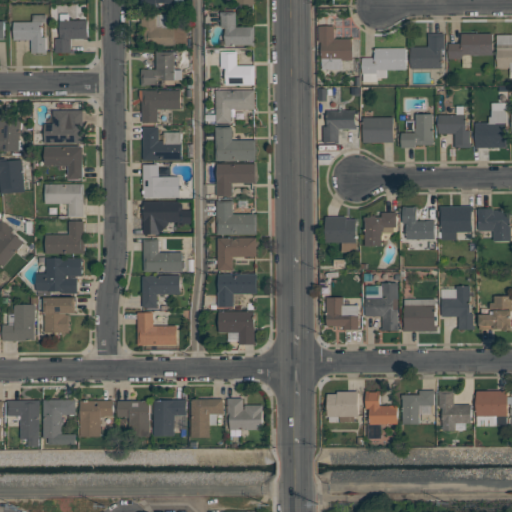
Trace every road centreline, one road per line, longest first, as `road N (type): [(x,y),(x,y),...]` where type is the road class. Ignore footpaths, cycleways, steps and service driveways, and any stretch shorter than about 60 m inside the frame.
road 1 (tertiary): [(296,0),(300,511)]
road 2 (residential): [(0,368),(511,366)]
road 3 (residential): [(111,0),(118,248),(107,368)]
road 4 (residential): [(359,179),(511,177)]
road 5 (residential): [(389,7),(511,5)]
